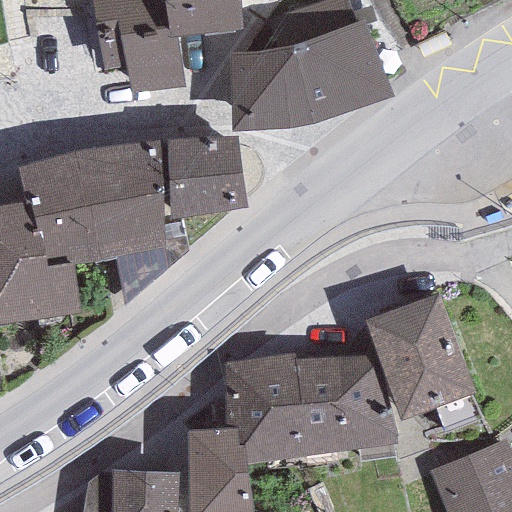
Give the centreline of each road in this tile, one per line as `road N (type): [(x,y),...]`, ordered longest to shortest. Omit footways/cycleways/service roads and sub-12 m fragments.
road 1 (tertiary): [(0,441),(98,375),(319,194),(511,56)]
road 2 (residential): [(511,282),(460,257),(384,268),(52,511)]
